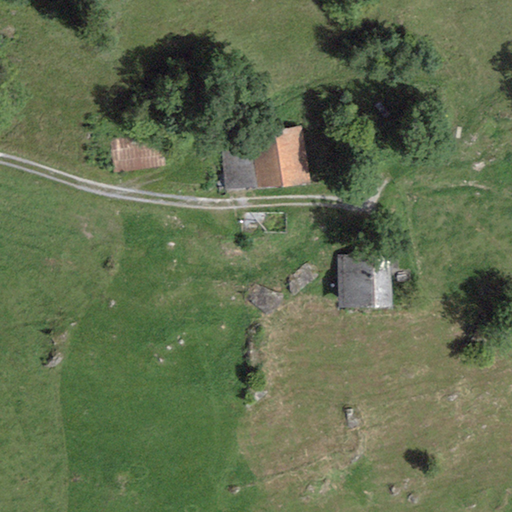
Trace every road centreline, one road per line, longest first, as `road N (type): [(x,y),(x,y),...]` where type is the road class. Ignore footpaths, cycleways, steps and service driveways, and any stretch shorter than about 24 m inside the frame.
road 1 (track): [(109,192),(171,170),(226,122),(308,84)]
road 2 (track): [(511,86),(389,174)]
